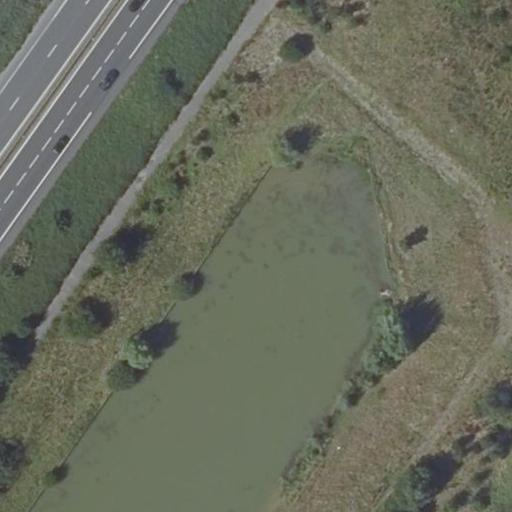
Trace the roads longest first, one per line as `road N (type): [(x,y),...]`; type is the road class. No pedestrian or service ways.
road 1 (trunk): [(0,216),(153,0)]
road 2 (trunk): [(92,0),(0,130)]
